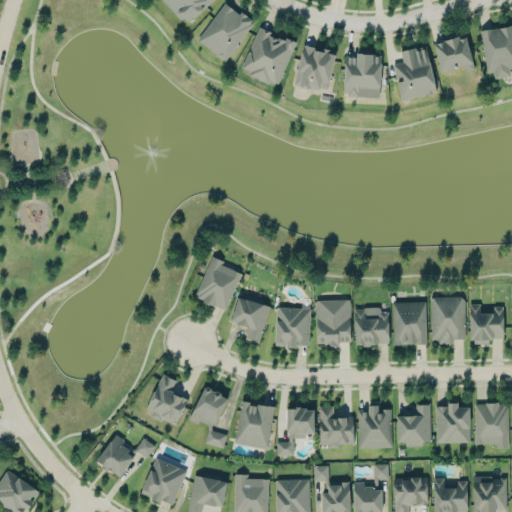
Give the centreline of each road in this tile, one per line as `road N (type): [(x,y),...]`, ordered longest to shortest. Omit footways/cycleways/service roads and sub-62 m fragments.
road 1 (tertiary): [(0,38),(13,419)]
road 2 (residential): [(185,342),(251,373),(511,371)]
road 3 (residential): [(274,0),(317,18),(378,23),(472,0)]
road 4 (residential): [(13,419),(45,460),(109,511)]
